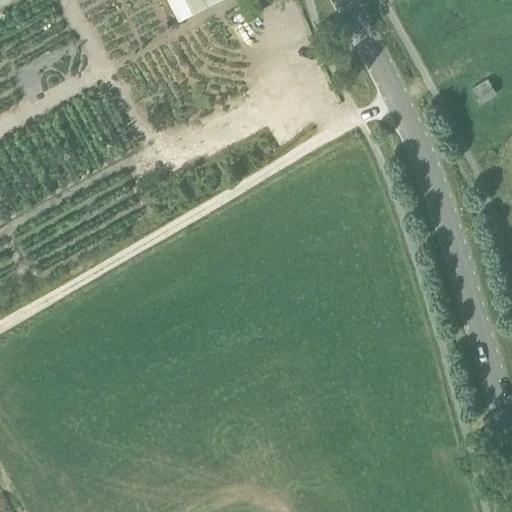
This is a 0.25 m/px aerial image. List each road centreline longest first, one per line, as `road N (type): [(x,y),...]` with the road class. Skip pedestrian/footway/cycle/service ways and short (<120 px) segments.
road 1 (track): [(0,331),(426,86)]
road 2 (secondary): [(511,424),(437,183),(343,0)]
